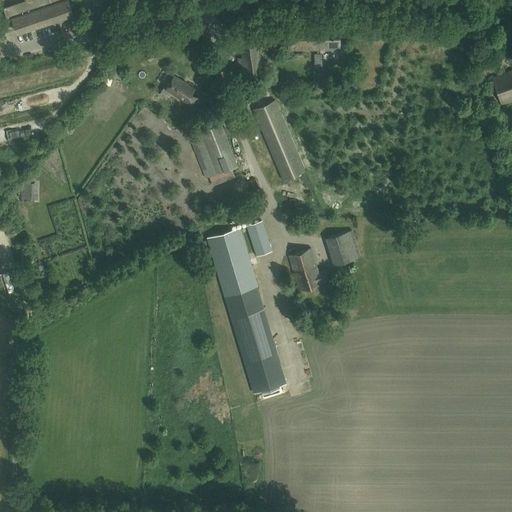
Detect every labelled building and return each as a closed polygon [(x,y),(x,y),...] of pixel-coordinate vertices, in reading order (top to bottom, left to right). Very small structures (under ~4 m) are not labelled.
[(24,0),(3,7),(8,21),(13,20),(17,31),(27,28),(72,12),(70,6),(68,0),(24,0)] [(288,50),(339,48),(339,23),(326,24),(326,21),(287,22),(288,50)] [(263,47),(262,34),(235,37),(236,51),(243,50),(244,57),(237,57),(239,76),(260,74),(257,48),(263,47)] [(511,69),(493,76),(502,102),(511,98),(511,69)] [(192,107),(198,97),(192,93),(195,88),(175,75),(166,89),(185,101),(184,102),(192,107)] [(284,179),(304,170),(274,100),(253,109),(284,179)] [(220,122),(199,130),(188,135),(205,177),(237,164),(220,122)] [(169,142),(170,154),(181,153),(181,142),(169,142)] [(250,170),(244,172),(248,183),(253,181),(250,170)] [(22,198),(34,198),(34,182),(22,182),(22,198)] [(256,256),(272,250),(262,219),(246,224),(256,256)] [(286,383),(239,227),(207,237),(254,392),(261,390),(263,397),(283,392),(281,384),(286,383)] [(318,271),(311,248),(289,255),(300,289),(321,282),(321,281),(328,278),(326,269),(318,271)]
